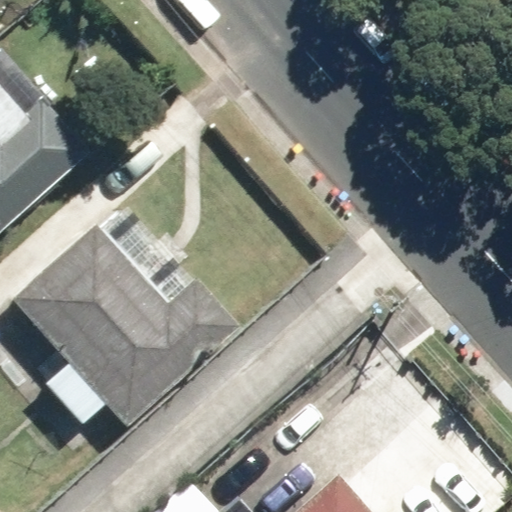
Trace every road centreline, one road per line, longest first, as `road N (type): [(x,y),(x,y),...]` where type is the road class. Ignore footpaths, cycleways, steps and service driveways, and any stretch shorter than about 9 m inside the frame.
road 1 (unknown): [(435,193),(57,511)]
road 2 (tertiary): [(511,279),(262,0)]
